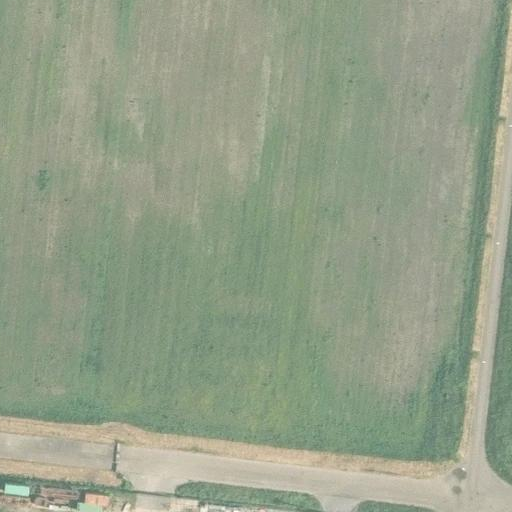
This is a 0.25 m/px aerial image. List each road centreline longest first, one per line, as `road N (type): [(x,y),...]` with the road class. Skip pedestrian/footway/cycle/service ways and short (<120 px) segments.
road 1 (unclassified): [(0,453),(470,505)]
road 2 (unclassified): [(511,145),(470,505)]
